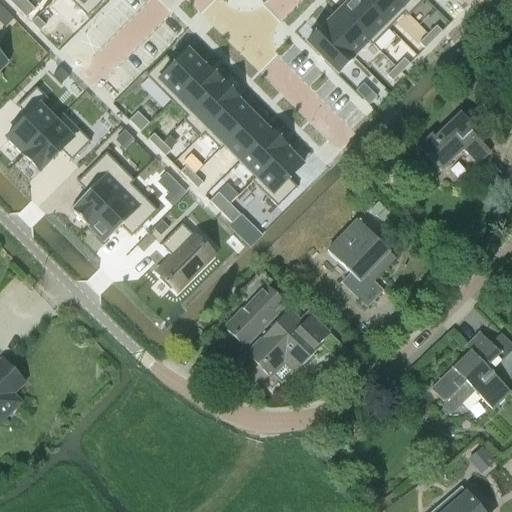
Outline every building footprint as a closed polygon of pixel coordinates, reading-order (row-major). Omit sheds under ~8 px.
[(23,0),(6,0),(15,9),(24,1),(23,0)] [(68,0),(86,18),(104,0),(68,0)] [(357,0),(349,0),(337,12),(368,43),(371,46),(387,30),(357,0)] [(389,0),(357,0),(387,30),(403,14),(389,0)] [(389,0),(403,14),(407,17),(424,0),(389,0)] [(24,1),(15,9),(25,19),(34,11),(24,1)] [(337,12),(321,28),(352,59),(368,43),(337,12)] [(36,18),(30,24),(39,33),(44,27),(36,18)] [(435,27),(427,36),(432,42),(441,33),(435,27)] [(321,28),(305,45),(336,75),(352,59),(321,28)] [(427,36),(418,44),(424,50),(432,42),(427,36)] [(165,58),(145,77),(170,102),(204,68),(187,52),(173,66),(165,58)] [(403,59),(394,68),(400,74),(409,65),(403,59)] [(204,68),(170,102),(186,118),(220,84),(204,68)] [(394,68),(386,76),(392,82),(400,74),(394,68)] [(186,118),(182,121),(200,139),(203,135),(237,101),(220,84),(186,118)] [(26,118),(5,140),(22,157),(55,122),(40,107),(47,100),(35,89),(16,108),(26,118)] [(370,92),(362,101),(367,107),(376,98),(370,92)] [(237,101),(203,135),(219,151),(223,148),(253,118),(237,101)] [(137,113),(128,122),(139,133),(148,125),(137,113)] [(417,148),(440,172),(462,151),(477,166),(490,153),(474,136),(477,133),(459,114),(434,138),(431,135),(417,148)] [(55,122),(22,157),(38,173),(60,152),(70,162),(89,143),(61,115),(55,122)] [(253,118),(223,148),(238,163),(269,133),(253,118)] [(269,133),(238,163),(254,179),(284,148),(269,133)] [(153,135),(147,141),(155,149),(161,144),(153,135)] [(161,144),(155,149),(164,158),(170,152),(161,144)] [(254,179),(250,182),(276,208),(296,189),(288,180),(302,166),(284,148),(254,179)] [(86,194),(70,210),(87,227),(130,186),(133,182),(105,154),(76,183),(86,194)] [(184,167),(179,173),(188,182),(194,176),(184,167)] [(194,176),(188,182),(196,190),(202,184),(194,176)] [(130,186),(87,227),(103,244),(120,227),(130,238),(156,212),(130,186)] [(217,194),(209,203),(220,214),(229,205),(217,194)] [(229,205),(220,214),(232,225),(240,217),(229,205)] [(390,254),(358,222),(327,253),(351,276),(342,286),(366,310),(384,293),(368,276),(390,254)] [(171,258),(155,274),(159,277),(156,280),(169,292),(171,291),(175,295),(212,256),(180,226),(160,247),(171,258)] [(248,306),(226,328),(246,347),(284,308),(264,289),(248,306)] [(275,326),(247,356),(270,377),(283,363),(294,373),(302,365),(303,366),(312,357),(310,356),(322,344),(330,336),(306,312),(298,321),(293,317),(288,312),(275,326)] [(511,352),(511,346),(500,335),(490,345),(479,335),(465,348),(469,353),(431,391),(444,404),(448,400),(457,410),(474,393),(492,412),(510,395),(490,374),(511,352)] [(21,384),(1,363),(0,363),(0,414),(6,412),(10,404),(8,397),(21,384)] [(480,511),(460,488),(431,511),(480,511)]
